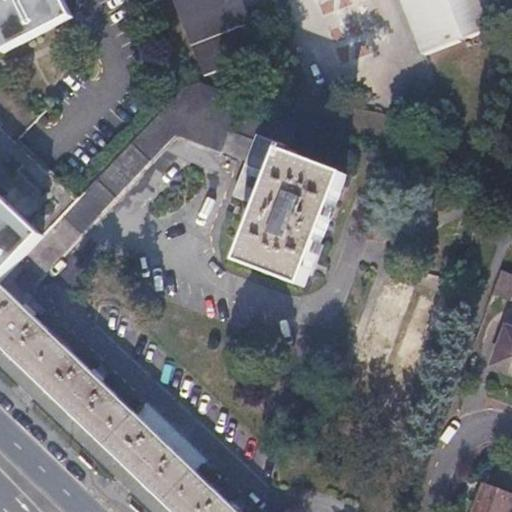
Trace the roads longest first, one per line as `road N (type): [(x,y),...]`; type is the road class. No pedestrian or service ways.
road 1 (residential): [(427,511),(466,414),(511,430)]
road 2 (secondary): [(88,511),(0,427)]
